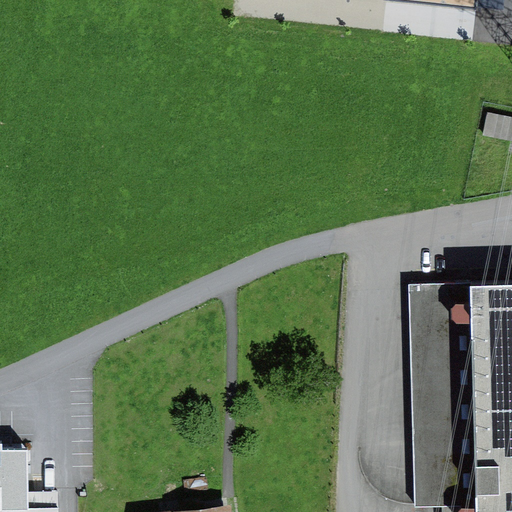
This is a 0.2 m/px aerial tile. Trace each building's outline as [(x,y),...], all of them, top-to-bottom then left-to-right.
[(384,0),(474,9),(475,0),(384,0)] [(511,119),(488,114),(483,136),(511,141),(511,119)] [(511,511),(511,290),(469,292),(468,284),(408,286),(415,509),(443,509),(443,511),(511,511)] [(26,454),(0,455),(0,510),(59,509),(58,491),(27,492),(26,454)] [(206,477),(184,481),(186,494),(208,489),(206,477)]
